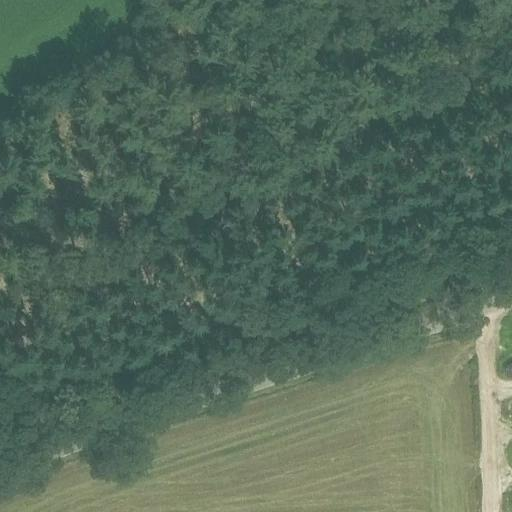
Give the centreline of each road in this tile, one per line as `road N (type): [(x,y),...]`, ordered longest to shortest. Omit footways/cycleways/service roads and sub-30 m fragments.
road 1 (unclassified): [(0,477),(126,421),(511,301)]
road 2 (track): [(489,511),(482,311)]
